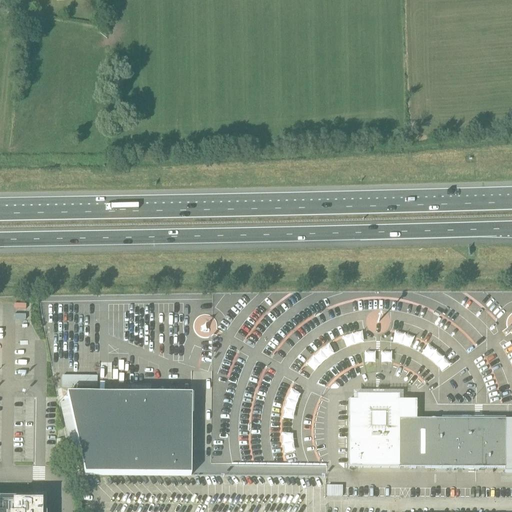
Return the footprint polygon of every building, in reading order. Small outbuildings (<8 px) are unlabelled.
[(45,333),(94,331),(94,319),(44,321),(45,333)] [(390,333),(387,345),(419,353),(417,357),(438,374),(446,365),(424,347),(422,347),(417,342),(410,341),(407,338),(390,333)] [(357,334),(338,338),(340,349),(359,346),(357,334)] [(307,374),(331,357),(325,348),(301,365),(307,374)] [(359,352),(360,365),(371,365),(370,352),(368,352),(368,351),(359,352)] [(94,387),(94,374),(55,373),(55,386),(94,387)] [(192,396),(67,395),(85,476),(191,476),(192,396)] [(349,401),(349,469),(399,469),(504,469),(504,473),(511,472),(511,452),(505,453),(505,421),(482,421),(482,419),(475,419),(475,421),(399,420),(399,396),(357,396),(357,401),(349,401)] [(93,485),(109,503),(113,500),(96,481),(93,485)] [(150,492),(161,503),(165,500),(168,504),(173,499),(179,505),(183,501),(166,483),(160,488),(158,485),(150,492)] [(196,484),(193,488),(211,505),(214,501),(196,484)] [(472,500),(472,486),(430,486),(430,499),(472,500)] [(41,511),(42,511),(42,504),(35,504),(34,504),(32,504),(32,500),(32,499),(0,499),(0,511),(41,511)]
